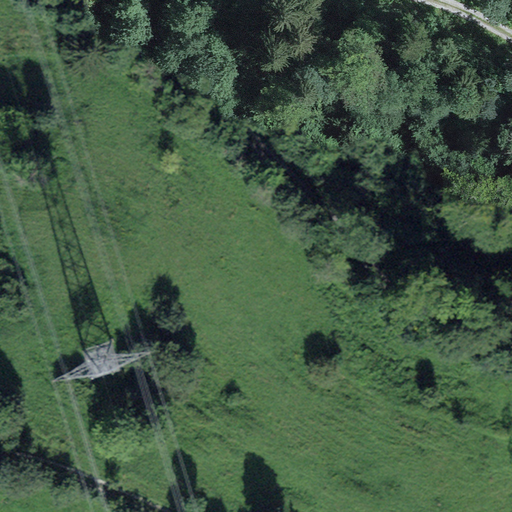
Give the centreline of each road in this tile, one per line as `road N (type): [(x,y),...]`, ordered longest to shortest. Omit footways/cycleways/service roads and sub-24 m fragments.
road 1 (track): [(88,0),(144,33),(243,124),(350,237),(391,302),(511,348)]
road 2 (track): [(162,511),(61,467),(0,451)]
